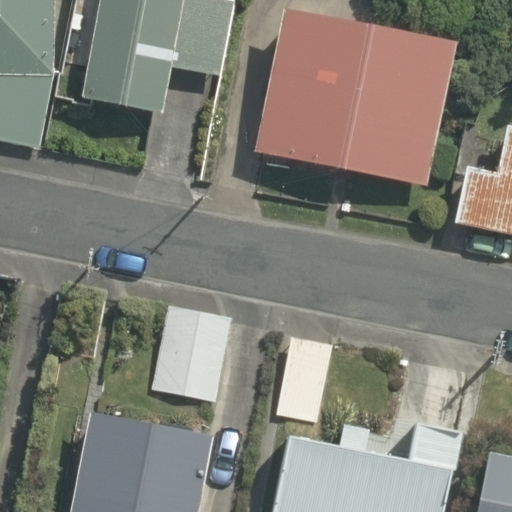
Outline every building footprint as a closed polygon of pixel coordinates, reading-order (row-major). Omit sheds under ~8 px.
[(56,0),(0,0),(0,147),(44,151),(56,0)] [(93,0),(77,111),(166,125),(175,70),(225,77),(236,0),(93,0)] [(454,24),(273,4),(256,162),(437,181),(454,24)] [(511,117),(501,115),(490,169),(466,165),(456,217),(511,228),(511,117)] [(236,316),(161,300),(142,388),(218,404),(236,316)] [(333,339),(278,333),(269,410),(324,417),(333,339)] [(193,511),(209,433),(83,407),(61,511),(193,511)] [(405,460),(288,432),(269,511),(438,511),(457,431),(414,421),(405,460)] [(511,511),(511,455),(473,449),(462,511),(511,511)]
